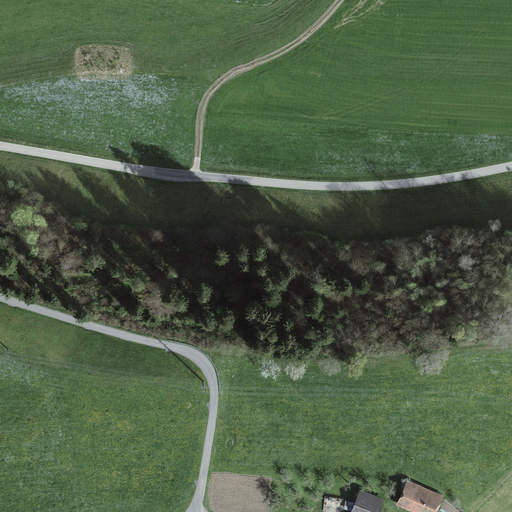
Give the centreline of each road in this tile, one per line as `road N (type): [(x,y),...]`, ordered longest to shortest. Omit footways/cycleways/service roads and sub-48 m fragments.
road 1 (unclassified): [(0,144),(121,166),(323,185),(511,165)]
road 2 (unclassified): [(192,511),(213,411),(206,365),(189,352),(0,295)]
